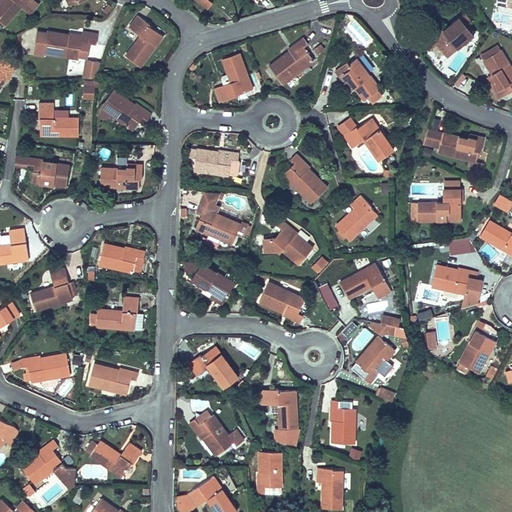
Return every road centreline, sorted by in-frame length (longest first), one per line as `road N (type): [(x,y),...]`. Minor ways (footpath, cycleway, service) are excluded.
road 1 (residential): [(378,15),(439,92),(511,124)]
road 2 (residential): [(0,390),(89,422),(162,406)]
road 3 (residential): [(201,42),(354,0)]
road 4 (residential): [(314,356),(245,324),(167,324)]
